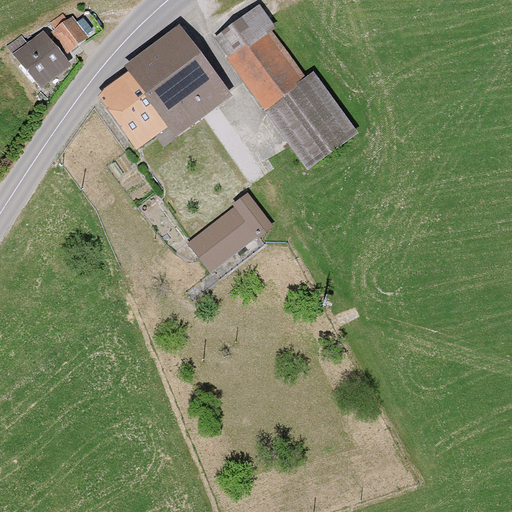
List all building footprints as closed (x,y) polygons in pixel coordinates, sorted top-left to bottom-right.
[(278,33),(261,10),(215,44),(309,174),(361,137),(317,75),(307,82),(274,36),(278,33)] [(91,44),(74,23),(55,38),(71,59),(91,44)] [(184,30),(127,71),(131,77),(101,99),(141,154),(171,132),(179,142),(236,100),(184,30)] [(73,72),(45,37),(30,50),(23,41),(9,51),(44,95),(73,72)] [(177,165),(198,192),(227,170),(206,143),(177,165)] [(273,229),(249,198),(187,246),(210,277),(273,229)]
